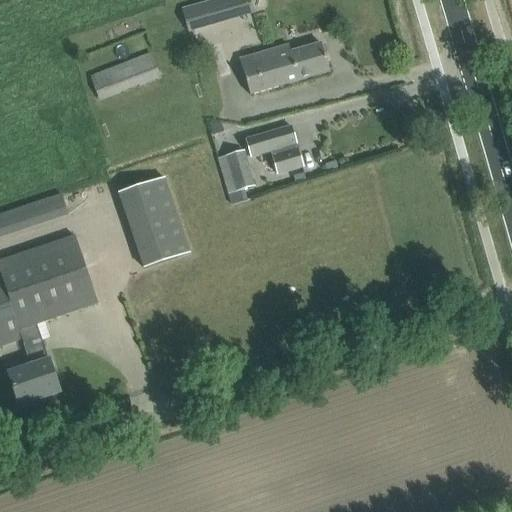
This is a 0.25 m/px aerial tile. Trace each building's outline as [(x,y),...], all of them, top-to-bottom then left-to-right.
[(235,0),(241,18),(255,14),(250,0),(235,0)] [(250,97),(311,78),(330,73),(321,44),(291,53),(289,46),(240,61),(250,97)] [(151,53),(90,78),(100,102),(161,78),(151,53)] [(278,176),(284,174),(303,168),(291,128),(246,141),(251,159),(271,153),(278,176)] [(218,161),(228,196),(255,189),(245,153),(218,161)] [(155,224),(177,217),(164,179),(119,194),(132,232),(155,224)] [(62,197),(0,213),(0,252),(21,247),(16,232),(68,218),(62,197)] [(98,305),(92,286),(75,237),(0,262),(0,347),(22,340),(40,334),(37,326),(98,305)] [(31,368),(9,375),(19,407),(60,393),(43,344),(40,334),(22,340),(31,368)]
